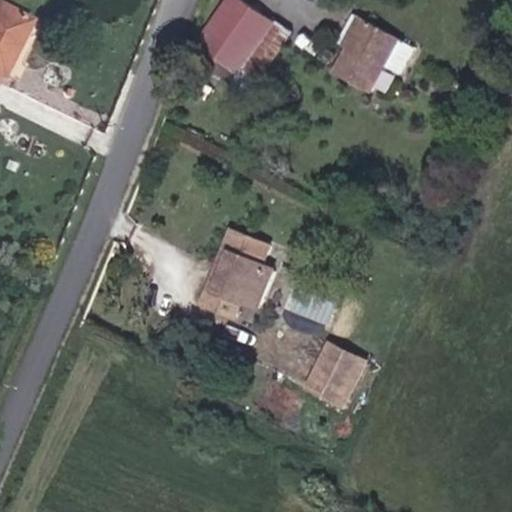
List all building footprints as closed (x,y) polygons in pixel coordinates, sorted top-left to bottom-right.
[(43,18),(9,0),(0,0),(0,66),(14,74),(43,18)] [(246,0),(228,0),(198,43),(243,76),(279,26),(246,0)] [(354,22),(329,78),(367,98),(380,71),(396,79),(410,49),(354,22)] [(380,71),(367,98),(384,106),(396,79),(380,71)] [(260,252),(223,236),(210,267),(217,270),(206,292),(199,289),(190,310),(227,327),(233,312),(251,320),(269,279),(252,270),(260,252)] [(334,404),(355,360),(319,341),(297,385),(334,404)]
